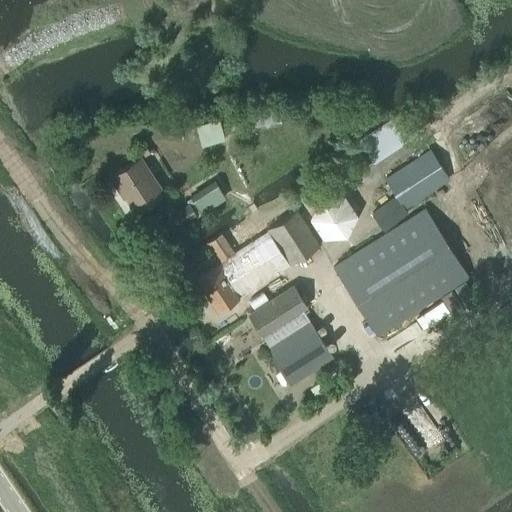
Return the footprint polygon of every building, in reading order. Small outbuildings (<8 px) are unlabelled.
[(200,146),(224,140),(218,120),(195,127),(200,146)] [(404,209),(447,180),(429,152),(385,181),(395,195),(372,213),(383,230),(407,213),(404,209)] [(136,210),(161,194),(140,161),(112,179),(120,193),(124,191),(136,210)] [(201,214),(222,201),(213,187),(192,200),(193,202),(172,216),(179,226),(200,213),(201,214)] [(217,264),(195,278),(215,311),(317,247),(296,212),(268,230),(269,232),(235,253),(223,234),(205,245),(206,246),(217,264)] [(374,333),(464,276),(423,212),(334,269),(374,333)] [(306,307),(291,285),(247,314),(261,337),(306,307)] [(268,347),(266,349),(290,386),(333,358),(309,320),(268,347)] [(59,406),(54,409),(58,416),(63,412),(59,406)]
